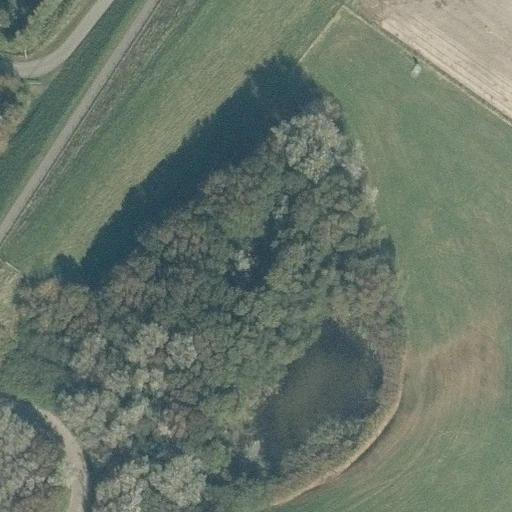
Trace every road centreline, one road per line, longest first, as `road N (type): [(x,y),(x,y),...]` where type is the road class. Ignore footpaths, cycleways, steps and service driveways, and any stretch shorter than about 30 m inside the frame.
road 1 (unclassified): [(0,233),(153,0)]
road 2 (residential): [(0,72),(44,72),(107,0)]
